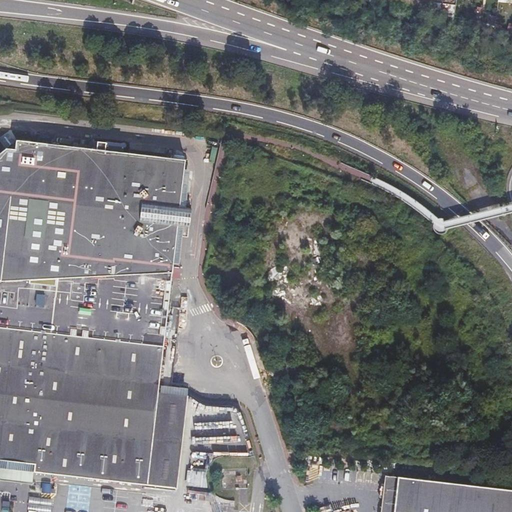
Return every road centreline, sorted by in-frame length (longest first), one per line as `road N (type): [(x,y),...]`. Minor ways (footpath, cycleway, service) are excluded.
road 1 (trunk): [(0,74),(306,123),(397,165),(511,261)]
road 2 (trunk): [(0,4),(292,44)]
road 3 (trunk): [(292,44),(511,106)]
